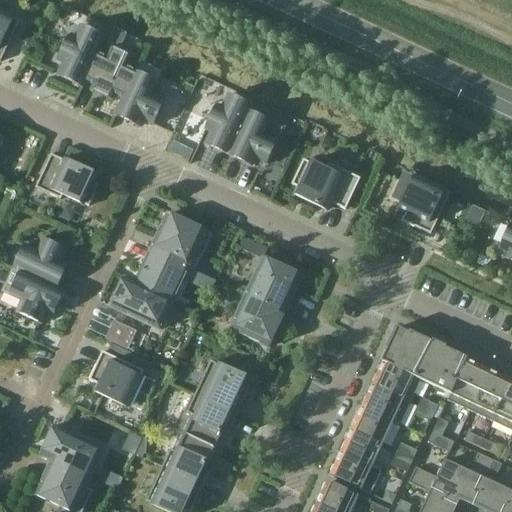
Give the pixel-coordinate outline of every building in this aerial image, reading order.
[(0,62),(20,21),(0,12),(0,62)] [(81,87),(104,37),(81,26),(75,39),(69,37),(58,60),(63,63),(57,76),(81,87)] [(115,28),(108,43),(120,49),(127,34),(115,28)] [(115,116),(136,73),(125,68),(130,57),(111,49),(106,59),(97,54),(104,37),(81,87),(85,80),(94,85),(92,90),(111,99),(113,94),(123,98),(115,116)] [(159,84),(136,73),(115,116),(139,127),(142,120),(153,125),(165,101),(153,96),(159,84)] [(228,156),(251,106),(228,95),(222,108),(217,105),(206,129),(211,132),(205,145),(228,156)] [(252,106),(251,106),(228,156),(251,167),(255,159),(266,165),(283,128),(249,112),(252,106)] [(90,173),(51,155),(35,189),(60,200),(63,195),(89,207),(99,186),(86,180),(90,173)] [(304,191),(301,198),(327,210),(330,204),(345,210),(360,179),(329,164),(325,171),(303,160),(292,185),(304,191)] [(431,235),(450,194),(415,177),(403,203),(409,206),(402,222),(431,235)] [(473,207),(465,223),(478,230),(486,213),(473,207)] [(167,215),(151,250),(194,271),(211,235),(167,215)] [(511,225),(500,249),(509,253),(507,259),(511,261),(511,225)] [(447,226),(442,237),(452,240),(456,230),(447,226)] [(66,251),(62,249),(42,240),(37,251),(24,246),(14,269),(64,292),(65,292),(57,288),(68,266),(61,263),(66,251)] [(194,271),(151,250),(135,284),(125,279),(125,280),(173,302),(188,269),(194,271)] [(263,259),(246,295),(285,313),(301,277),(263,259)] [(53,315),(64,292),(14,269),(3,292),(22,301),(17,313),(41,324),(46,312),(53,315)] [(160,330),(173,302),(125,280),(111,308),(160,330)] [(268,348),(285,313),(246,295),(230,330),(268,348)] [(115,321),(107,339),(130,349),(138,331),(115,321)] [(387,351),(381,363),(420,381),(427,384),(449,395),(466,359),(445,350),(446,348),(444,347),(433,342),(432,344),(410,333),(409,335),(396,328),(385,350),(387,351)] [(113,344),(110,350),(145,367),(148,361),(113,344)] [(127,407),(144,372),(102,352),(89,381),(104,388),(101,395),(127,407)] [(450,395),(447,402),(469,412),(488,373),(465,362),(467,360),(466,359),(449,395),(450,395)] [(192,395),(192,396),(236,416),(249,389),(239,384),(242,377),(211,363),(195,396),(192,395)] [(384,364),(374,386),(410,403),(420,381),(381,363),(384,364)] [(488,373),(469,412),(492,423),(510,383),(488,373)] [(511,384),(510,383),(492,423),(511,432),(511,384)] [(374,386),(363,409),(393,423),(399,426),(410,403),(374,386)] [(230,429),(236,416),(192,396),(185,411),(192,415),(183,434),(215,449),(225,427),(230,429)] [(422,399),(418,407),(434,415),(438,407),(422,399)] [(430,423),(434,415),(418,407),(414,416),(430,423)] [(363,409),(353,432),(382,445),(393,423),(363,409)] [(448,424),(438,419),(432,433),(441,438),(448,424)] [(55,427),(42,456),(91,478),(104,450),(55,427)] [(353,432),(342,454),(372,468),(382,445),(353,432)] [(444,439),(441,438),(432,433),(427,444),(439,449),(444,439)] [(480,449),(484,440),(468,433),(464,441),(480,449)] [(204,472),(215,449),(183,434),(174,452),(170,450),(162,467),(203,487),(209,474),(204,472)] [(449,454),(454,444),(444,439),(439,449),(449,454)] [(499,448),(484,440),(480,449),(495,456),(499,448)] [(413,460),(417,452),(401,444),(397,452),(413,460)] [(409,468),(413,460),(397,452),(393,460),(409,468)] [(342,454),(331,477),(361,491),(370,496),(370,495),(381,472),(372,468),(342,454)] [(472,505),(484,480),(485,480),(489,474),(494,463),(478,455),(470,473),(458,467),(450,483),(458,487),(454,494),(459,497),(458,498),(472,505)] [(85,489),(91,478),(42,456),(52,461),(36,495),(70,511),(81,511),(91,492),(85,489)] [(450,483),(458,467),(445,461),(437,479),(416,468),(409,484),(430,494),(431,493),(455,505),(458,498),(459,497),(454,494),(458,487),(450,483)] [(496,477),(502,467),(494,463),(489,474),(496,477)] [(185,511),(191,511),(203,487),(162,467),(146,502),(168,511),(178,511),(180,509),(185,511)] [(487,511),(500,511),(510,492),(485,480),(484,480),(472,505),(487,511)] [(350,511),(358,497),(329,483),(318,506),(329,511),(350,511)] [(391,506),(395,498),(379,490),(375,498),(391,506)] [(511,511),(511,492),(510,492),(500,511),(511,511)] [(451,511),(455,505),(431,493),(430,494),(422,511),(451,511)] [(409,511),(412,506),(401,501),(397,509),(403,511),(409,511)]
